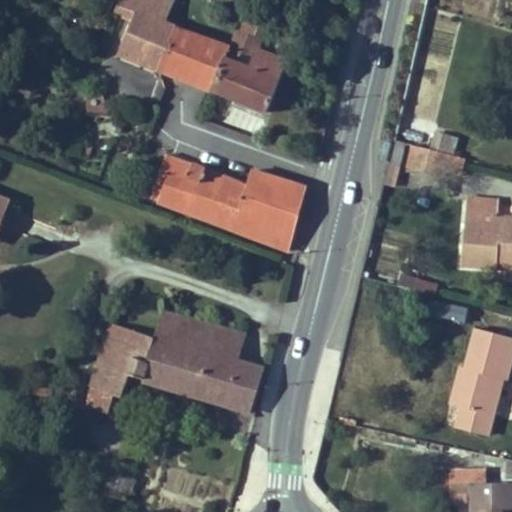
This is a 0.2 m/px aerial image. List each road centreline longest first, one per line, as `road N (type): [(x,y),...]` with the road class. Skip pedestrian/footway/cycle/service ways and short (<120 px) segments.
road 1 (primary): [(286,510),(295,405),(389,0)]
road 2 (unknown): [(312,326),(237,263),(130,227)]
